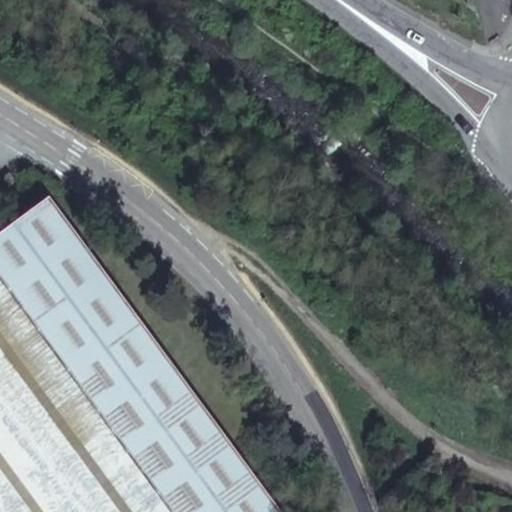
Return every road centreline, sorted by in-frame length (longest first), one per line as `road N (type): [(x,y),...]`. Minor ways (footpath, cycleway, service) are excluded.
road 1 (tertiary): [(364,511),(308,402),(204,253),(89,160),(0,106)]
road 2 (secondary): [(324,0),(499,152)]
road 3 (secondary): [(511,87),(411,35),(367,0)]
